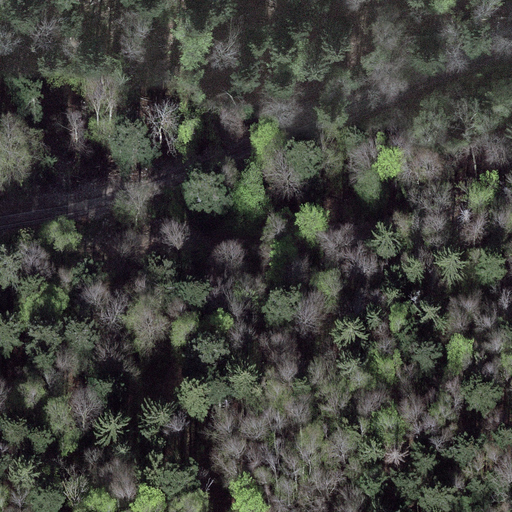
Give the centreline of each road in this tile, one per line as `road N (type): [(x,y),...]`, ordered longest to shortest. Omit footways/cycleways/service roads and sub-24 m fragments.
road 1 (track): [(0,216),(189,173),(511,42)]
road 2 (track): [(0,242),(392,231),(511,208)]
